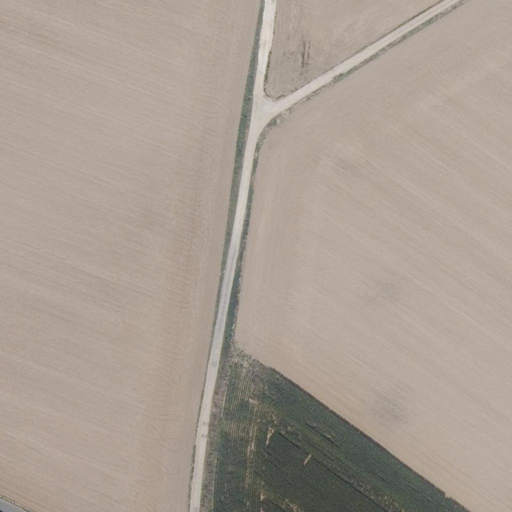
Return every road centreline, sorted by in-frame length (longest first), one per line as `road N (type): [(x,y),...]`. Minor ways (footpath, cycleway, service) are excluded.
road 1 (track): [(251,110),(225,267),(202,511)]
road 2 (track): [(448,0),(271,106),(251,110)]
